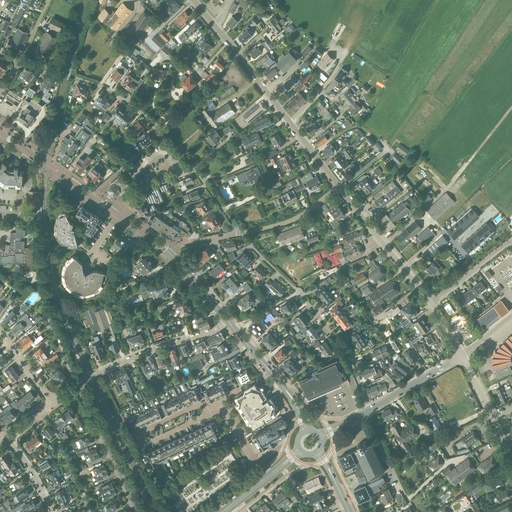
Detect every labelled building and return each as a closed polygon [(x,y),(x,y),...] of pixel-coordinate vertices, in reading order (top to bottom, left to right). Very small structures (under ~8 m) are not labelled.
[(36,0),(35,0),(22,0),(22,1),(21,1),(19,6),(26,9),(28,4),(34,7),(36,0)] [(165,15),(161,19),(165,22),(169,18),(168,18),(175,12),(174,12),(176,10),(177,10),(180,7),(175,1),(165,9),(168,12),(166,15),(165,15)] [(104,8),(98,16),(106,23),(106,22),(115,30),(132,11),(123,3),(115,12),(112,10),(110,13),(104,8)] [(230,12),(234,14),(238,5),(234,3),(230,12)] [(18,6),(9,24),(13,26),(15,22),(19,24),(26,10),(18,6)] [(130,32),(137,37),(141,31),(152,14),(147,10),(144,10),(134,26),(130,32)] [(185,12),(176,19),(174,22),(179,27),(188,19),(186,18),(188,16),(185,12)] [(252,18),(256,24),(260,22),(256,15),(252,18)] [(235,16),(234,17),(233,16),(227,23),(232,28),(240,19),(235,16)] [(271,27),(278,23),(277,22),(280,20),(278,18),(277,18),(275,16),(273,17),(267,22),(271,27)] [(9,22),(5,20),(1,29),(4,31),(9,22)] [(193,33),(194,33),(199,27),(195,22),(189,28),(186,31),(190,35),(193,33)] [(278,23),(271,27),(277,35),(282,31),(281,29),(280,29),(281,28),(281,27),(283,26),(282,24),(280,25),(278,23)] [(243,34),(239,38),(243,43),(252,35),(248,30),(249,29),(247,27),(245,29),(246,30),(242,33),(243,34)] [(4,47),(20,54),(28,37),(27,36),(28,33),(17,28),(12,40),(8,38),(4,47)] [(164,31),(160,35),(166,42),(171,37),(164,31)] [(46,32),(34,52),(44,58),(57,39),(46,32)] [(183,42),(189,37),(184,33),(179,38),(183,42)] [(204,35),(195,46),(200,51),(205,55),(206,53),(212,47),(209,44),(212,41),(210,40),(204,35)] [(171,47),(175,43),(172,39),(167,42),(171,47)] [(314,49),(316,47),(311,42),(302,52),(306,56),(313,49),(314,50),(314,49)] [(168,55),(171,50),(169,48),(170,46),(167,43),(161,50),(168,55)] [(314,49),(314,50),(320,56),(324,52),(322,50),(323,49),(319,45),(318,46),(317,46),(316,47),(314,49)] [(266,49),(264,47),(260,50),(258,47),(256,49),(255,48),(253,50),(253,51),(250,53),(255,59),(260,54),(262,56),(268,51),(272,48),(270,46),(266,49)] [(292,49),(289,52),(296,59),(298,56),(292,49)] [(129,51),(126,55),(135,62),(138,58),(129,51)] [(277,63),(273,66),(274,67),(278,72),(282,75),(297,60),(296,59),(289,52),(289,51),(277,63)] [(273,66),(277,63),(269,54),(257,64),(261,68),(265,65),(266,66),(268,64),(271,68),(273,66)] [(328,54),(318,64),(324,69),(327,66),(328,66),(330,64),(330,63),(333,60),(332,58),(333,57),(330,55),(329,55),(328,54)] [(168,63),(174,67),(178,62),(172,57),(168,63)] [(213,65),(220,72),(225,66),(218,60),(213,65)] [(125,73),(119,67),(112,77),(113,77),(112,78),(114,79),(115,79),(117,80),(122,74),(123,76),(125,73)] [(274,67),(266,73),(270,79),(278,72),(274,67)] [(34,73),(29,69),(28,71),(24,68),(20,75),(28,81),(34,73)] [(348,72),(341,68),(334,79),(341,83),(342,81),(347,84),(349,81),(344,78),(348,72)] [(162,80),(165,71),(157,69),(154,78),(162,80)] [(324,81),(327,78),(321,72),(318,76),(324,81)] [(129,74),(128,75),(126,77),(121,84),(126,88),(134,78),(133,78),(134,78),(129,74)] [(180,79),(183,82),(181,83),(188,91),(197,83),(195,81),(197,79),(195,77),(193,78),(190,75),(187,78),(184,75),(180,79)] [(214,80),(209,75),(205,79),(210,84),(214,80)] [(287,89),(287,88),(289,89),(299,80),(293,75),(283,84),(285,85),(284,86),(284,87),(286,89),(287,89)] [(40,90),(39,89),(37,92),(41,94),(42,94),(44,89),(50,78),(46,76),(46,77),(44,76),(42,79),(44,80),(42,85),(40,90)] [(42,94),(41,94),(47,97),(49,94),(46,92),(47,91),(45,90),(46,88),(49,89),(53,80),(50,78),(44,89),(42,94)] [(134,78),(126,88),(131,91),(134,87),(137,89),(144,80),(141,78),(137,82),(135,81),(136,80),(134,78)] [(353,78),(347,85),(350,88),(356,80),(353,78)] [(222,83),(218,79),(211,85),(215,89),(222,83)] [(305,81),(304,80),(303,79),(301,82),(304,85),(304,86),(306,88),(309,85),(305,81)] [(304,85),(301,82),(295,88),(298,92),(304,86),(304,85)] [(76,86),(72,95),(77,97),(77,99),(81,101),(82,99),(85,100),(88,91),(85,90),(85,89),(86,88),(84,87),(80,85),(79,85),(78,87),(76,87),(76,86)] [(34,91),(29,87),(25,93),(31,97),(34,91)] [(218,97),(221,102),(227,97),(228,98),(236,92),(232,87),(218,97)] [(346,100),(353,93),(356,91),(354,88),(351,91),(350,89),(342,95),(346,100)] [(353,93),(346,100),(350,105),(349,105),(349,106),(354,101),(357,98),(356,97),(361,92),(359,89),(356,91),(353,93)] [(21,98),(14,93),(9,90),(0,104),(0,112),(7,117),(9,116),(21,98)] [(300,100),(303,97),(300,93),(288,104),(291,107),(294,105),(294,104),(300,99),(300,100)] [(99,109),(105,98),(99,94),(93,105),(99,109)] [(41,95),(39,98),(48,103),(50,101),(41,95)] [(306,100),(303,97),(300,100),(300,99),(294,104),(294,105),(291,107),(294,111),(306,100)] [(108,99),(107,99),(105,98),(99,109),(104,112),(111,102),(110,101),(111,101),(108,99)] [(31,126),(33,123),(33,122),(32,121),(32,120),(34,116),(36,114),(41,106),(31,99),(29,103),(26,101),(25,101),(24,102),(23,103),(22,104),(22,106),(21,107),(21,108),(24,109),(22,112),(21,113),(18,117),(17,119),(17,120),(20,122),(21,122),(22,120),(24,122),(23,122),(24,125),(25,126),(28,125),(30,126),(31,126)] [(243,107),(243,102),(241,100),(238,100),(237,100),(235,104),(234,105),(236,107),(239,109),(243,107)] [(354,101),(349,106),(351,107),(349,109),(354,115),(358,112),(357,111),(361,108),(360,107),(356,102),(356,103),(354,101)] [(214,128),(235,113),(235,112),(229,103),(227,103),(212,113),(211,111),(216,107),(213,102),(208,105),(207,107),(202,111),(214,128)] [(264,103),(261,102),(244,116),(250,123),(266,109),(266,105),(264,103)] [(325,107),(320,111),(324,117),(329,112),(330,113),(332,111),(331,110),(328,112),(327,109),(329,107),(328,105),(325,107)] [(117,117),(123,110),(120,107),(120,108),(117,106),(111,113),(117,117)] [(187,117),(194,110),(190,106),(183,113),(187,117)] [(114,127),(116,129),(118,126),(119,124),(122,121),(127,115),(125,113),(126,112),(123,110),(117,117),(122,121),(119,124),(117,123),(115,125),(114,127)] [(82,112),(77,119),(85,125),(90,118),(82,112)] [(128,114),(127,115),(122,121),(119,124),(118,126),(120,127),(121,126),(122,126),(124,123),(127,126),(133,118),(128,114)] [(111,117),(108,115),(103,122),(106,124),(108,120),(109,120),(111,117)] [(253,123),(257,131),(271,123),(268,116),(261,119),(260,120),(259,121),(258,120),(253,123)] [(315,124),(316,123),(313,120),(315,118),(313,116),(303,124),(307,129),(315,124)] [(352,124),(348,120),(344,123),(347,128),(352,124)] [(138,122),(130,129),(131,129),(129,131),(132,133),(133,132),(136,135),(141,130),(142,131),(145,129),(143,127),(144,127),(138,122)] [(61,150),(58,155),(62,157),(73,141),(79,145),(80,144),(83,147),(84,147),(94,132),(83,124),(74,137),(72,135),(72,136),(69,140),(68,139),(65,137),(63,142),(62,141),(62,142),(60,149),(61,149),(61,150)] [(307,129),(306,130),(310,135),(316,131),(317,133),(323,129),(321,127),(319,129),(315,124),(307,129)] [(222,130),(226,135),(232,129),(229,125),(222,130)] [(364,135),(359,129),(355,133),(360,138),(364,135)] [(219,130),(217,132),(216,130),(206,137),(212,145),(222,138),(221,137),(224,135),(219,130)] [(258,133),(242,140),(248,154),(251,152),(250,148),(262,143),(258,133)] [(324,135),(316,141),(319,146),(333,136),(330,133),(326,137),(324,135)] [(138,143),(143,149),(153,140),(148,134),(138,143)] [(277,147),(284,143),(282,139),(281,140),(277,134),(270,138),(274,144),(275,144),(277,147)] [(376,141),(370,135),(367,139),(372,144),(376,141)] [(342,138),(340,140),(342,143),(341,143),(344,147),(349,143),(347,139),(344,141),(342,138)] [(73,141),(62,157),(69,162),(69,163),(74,156),(72,155),(79,146),(79,145),(73,141)] [(377,142),(370,148),(375,154),(382,149),(377,142)] [(114,146),(122,154),(125,151),(117,143),(114,146)] [(336,143),(332,146),(331,145),(322,151),(325,155),(334,148),(337,145),(336,143)] [(399,144),(395,149),(405,156),(409,150),(399,144)] [(349,159),(354,155),(348,147),(343,151),(348,158),(349,159)] [(334,148),(325,155),(328,158),(337,152),(334,148)] [(280,165),(292,160),(290,154),(290,153),(280,158),(277,159),(276,156),(270,159),(272,163),(278,161),(280,165)] [(395,153),(391,157),(398,165),(402,161),(395,153)] [(337,167),(347,159),(343,154),(333,162),(337,167)] [(78,160),(75,163),(76,164),(75,167),(78,169),(81,172),(84,173),(86,169),(84,168),(92,158),(88,155),(84,161),(80,159),(79,158),(77,160),(78,160)] [(348,158),(347,159),(337,167),(340,172),(349,164),(348,163),(350,161),(349,159),(348,158)] [(292,160),(280,165),(282,170),(276,173),(278,177),(284,174),(283,171),(286,170),(296,166),(295,165),(292,160)] [(354,171),(358,167),(354,161),(349,165),(354,171)] [(24,171),(18,171),(18,168),(14,168),(13,171),(8,170),(4,167),(6,165),(2,163),(1,165),(0,164),(0,181),(0,182),(8,185),(23,185),(24,176),(24,171)] [(98,171),(100,169),(98,167),(96,165),(89,172),(90,173),(89,175),(92,178),(98,171)] [(262,180),(257,166),(236,175),(241,187),(246,185),(244,182),(250,179),(251,183),(255,181),(255,182),(262,180)] [(109,167),(104,172),(108,176),(113,171),(109,167)] [(98,171),(92,178),(94,180),(93,182),(95,184),(97,182),(97,183),(103,176),(100,174),(103,170),(103,169),(102,170),(100,169),(98,171)] [(299,184),(302,190),(305,188),(308,186),(310,189),(313,188),(313,189),(314,190),(317,188),(318,188),(317,186),(321,184),(319,181),(319,180),(318,180),(317,176),(312,178),(310,172),(300,177),(302,183),(299,184)] [(110,185),(107,189),(109,194),(113,196),(117,195),(118,193),(120,194),(129,187),(120,175),(111,183),(111,185),(110,185)] [(365,178),(363,175),(357,180),(359,183),(362,188),(369,183),(365,178)] [(179,181),(182,187),(193,182),(190,176),(179,181)] [(383,185),(382,184),(383,182),(382,181),(380,182),(376,186),(372,181),(369,183),(362,188),(366,193),(375,187),(377,189),(383,185)] [(377,192),(373,196),(376,200),(374,202),(375,204),(372,206),(376,212),(401,192),(395,185),(391,181),(377,192)] [(166,184),(140,195),(141,198),(133,201),(139,217),(149,213),(147,208),(150,207),(151,210),(156,208),(154,203),(158,201),(158,203),(164,200),(160,193),(168,190),(166,184)] [(286,206),(298,200),(293,190),(281,196),(286,206)] [(435,196),(430,190),(420,200),(425,205),(435,196)] [(28,200),(28,205),(36,205),(36,201),(38,201),(38,196),(37,196),(37,192),(29,191),(28,196),(28,200)] [(187,194),(189,200),(199,197),(197,191),(187,194)] [(455,203),(446,193),(426,210),(435,220),(455,203)] [(378,220),(387,231),(398,222),(397,221),(416,204),(410,197),(388,215),(386,214),(378,220)] [(203,200),(197,205),(196,204),(193,206),(198,212),(200,211),(207,205),(203,200)] [(332,215),(340,209),(339,208),(339,207),(339,206),(338,207),(335,203),(328,209),(324,204),(321,207),(325,213),(329,211),(332,215)] [(207,205),(200,211),(203,215),(211,210),(207,205)] [(82,206),(79,210),(76,214),(77,215),(80,217),(79,218),(81,219),(82,218),(90,224),(89,225),(87,224),(83,230),(92,236),(101,223),(100,222),(102,220),(99,217),(91,211),(90,212),(82,206)] [(467,213),(474,221),(479,217),(472,208),(467,213)] [(170,209),(149,216),(143,217),(142,218),(151,224),(156,227),(165,214),(168,214),(168,213),(169,213),(171,213),(170,209)] [(341,210),(340,209),(332,215),(335,219),(332,221),(334,223),(332,225),(334,228),(339,224),(336,221),(344,215),(341,211),(342,211),(341,210)] [(73,229),(72,226),(73,225),(73,224),(73,223),(72,223),(71,223),(66,213),(61,216),(60,215),(57,219),(55,224),(57,224),(57,234),(56,235),(59,239),(62,243),(64,242),(73,245),(73,246),(79,246),(74,229),(73,229)] [(165,214),(156,227),(161,231),(164,226),(166,227),(174,216),(169,213),(168,213),(168,214),(165,214)] [(467,213),(462,217),(469,226),(474,221),(467,213)] [(210,224),(217,219),(214,214),(205,221),(206,223),(202,226),(204,228),(207,226),(210,224)] [(175,217),(174,216),(166,227),(164,226),(161,231),(166,234),(170,229),(173,231),(177,226),(174,223),(172,225),(171,224),(172,222),(172,221),(173,221),(175,217)] [(469,226),(462,217),(457,222),(464,230),(469,226)] [(217,219),(210,224),(213,229),(217,226),(219,228),(221,226),(220,224),(217,219)] [(503,230),(508,225),(508,221),(507,219),(504,221),(506,222),(500,227),(503,230)] [(181,220),(177,226),(173,231),(170,229),(166,234),(167,235),(167,234),(171,237),(173,236),(174,236),(175,234),(177,236),(182,235),(183,236),(184,235),(188,237),(191,232),(187,230),(189,227),(185,225),(186,224),(181,220)] [(415,221),(396,238),(402,244),(412,236),(413,237),(422,229),(415,221)] [(464,230),(457,222),(452,226),(459,234),(464,230)] [(488,235),(493,231),(486,223),(481,227),(488,235)] [(277,235),(281,246),(304,237),(300,226),(277,235)] [(452,226),(447,231),(454,239),(459,234),(452,226)] [(419,245),(422,243),(423,244),(435,234),(428,227),(417,237),(418,238),(415,240),(419,245)] [(481,227),(476,232),(483,240),(488,235),(481,227)] [(0,263),(7,264),(7,263),(22,264),(22,266),(24,266),(24,269),(32,270),(33,248),(25,247),(25,249),(23,248),(24,241),(20,241),(20,237),(24,238),(24,230),(16,229),(15,233),(10,232),(10,236),(9,241),(10,241),(10,245),(5,245),(5,244),(0,243),(0,263)] [(347,244),(354,241),(356,241),(357,241),(366,237),(366,234),(365,232),(363,229),(357,232),(357,231),(344,236),(345,240),(347,244)] [(476,232),(471,236),(478,244),(483,240),(476,232)] [(317,236),(307,240),(309,245),(319,241),(317,236)] [(448,242),(443,236),(421,255),(427,261),(448,242)] [(471,236),(466,240),(474,249),(478,244),(471,236)] [(118,238),(112,245),(122,252),(124,249),(126,250),(127,250),(129,247),(129,246),(127,245),(127,244),(124,242),(124,241),(122,240),(121,240),(118,238)] [(347,244),(345,240),(339,242),(337,238),(334,240),(335,243),(332,245),(335,253),(337,252),(342,264),(361,255),(360,253),(362,252),(362,251),(360,246),(359,246),(357,247),(356,245),(355,245),(354,241),(347,244)] [(474,249),(466,240),(461,245),(468,253),(474,249)] [(223,244),(224,247),(226,247),(227,250),(230,250),(230,248),(235,247),(235,244),(234,244),(234,243),(233,242),(223,244)] [(213,252),(212,253),(208,248),(206,250),(205,249),(202,251),(201,250),(198,252),(200,255),(199,256),(200,257),(199,258),(202,262),(210,256),(212,257),(215,255),(219,259),(222,256),(218,251),(215,254),(213,252)] [(220,254),(222,256),(223,258),(226,255),(220,248),(217,250),(218,251),(220,254)] [(243,251),(236,258),(242,264),(243,263),(245,266),(246,267),(248,269),(251,266),(249,264),(253,260),(252,259),(250,257),(249,257),(249,256),(247,255),(243,251)] [(233,252),(226,256),(231,262),(235,257),(233,252)] [(84,273),(82,264),(74,255),(69,259),(65,264),(66,265),(64,275),(63,275),(63,281),(66,286),(67,285),(74,292),(74,294),(79,296),(85,296),(85,295),(95,292),(96,293),(100,290),(103,285),(102,284),(105,273),(94,270),(90,272),(89,272),(88,272),(86,272),(85,273),(84,273)] [(139,270),(150,261),(150,260),(149,261),(146,257),(143,259),(141,258),(139,260),(141,261),(138,263),(138,264),(136,266),(136,267),(136,268),(137,269),(138,269),(139,270)] [(337,269),(339,274),(352,268),(353,269),(365,263),(363,258),(337,269)] [(436,260),(426,269),(429,272),(428,272),(429,273),(431,275),(434,272),(437,275),(444,270),(436,260)] [(151,262),(150,261),(139,270),(141,272),(141,273),(142,275),(143,274),(144,275),(146,273),(147,273),(150,270),(151,272),(155,269),(154,267),(154,266),(151,262)] [(215,277),(224,269),(219,264),(210,271),(215,277)] [(267,275),(265,273),(258,266),(253,271),(260,279),(262,276),(264,278),(267,275)] [(372,282),(375,283),(384,274),(384,270),(382,267),(378,267),(369,276),(369,279),(372,282)] [(363,273),(353,278),(357,284),(366,278),(363,273)] [(226,289),(234,282),(229,277),(221,284),(226,289)] [(315,291),(317,294),(318,296),(319,296),(327,291),(323,286),(325,284),(326,286),(329,283),(325,279),(320,282),(322,286),(315,291)] [(268,286),(276,293),(277,292),(281,295),(285,291),(279,286),(280,285),(274,280),(271,283),(269,280),(264,285),(267,287),(268,286)] [(474,285),(480,292),(486,288),(485,288),(483,285),(480,281),(477,283),(475,280),(472,283),(474,285)] [(398,292),(391,281),(369,295),(376,307),(398,292)] [(155,294),(152,295),(154,300),(169,294),(167,287),(168,287),(166,282),(152,287),(155,294)] [(239,288),(234,282),(226,289),(230,295),(239,288)] [(373,291),(367,283),(360,288),(366,296),(373,291)] [(469,290),(474,297),(480,292),(474,285),(472,287),(469,285),(467,287),(469,290)] [(469,301),(474,297),(469,290),(466,292),(464,289),(461,291),(463,294),(469,301)] [(327,291),(319,296),(321,299),(322,299),(323,301),(330,295),(335,292),(334,290),(331,292),(331,291),(328,293),(327,291)] [(236,302),(242,310),(243,309),(244,310),(250,305),(250,304),(254,301),(248,293),(236,302)] [(463,294),(461,296),(458,293),(456,296),(463,305),(469,301),(463,294)] [(323,301),(324,301),(323,302),(325,303),(327,306),(334,301),(334,300),(330,295),(323,301)] [(180,308),(187,306),(185,299),(173,302),(175,310),(180,309),(180,308)] [(501,300),(477,319),(485,330),(509,311),(501,300)] [(341,310),(343,309),(343,308),(341,305),(343,304),(340,301),(336,304),(337,306),(330,311),(332,313),(332,314),(333,315),(334,315),(334,316),(341,310)] [(286,311),(291,308),(290,307),(293,305),(292,305),(290,302),(281,308),(284,313),(286,311)] [(25,303),(20,309),(23,312),(28,306),(25,303)] [(290,307),(291,308),(286,311),(288,315),(299,308),(295,303),(292,305),(293,305),(290,307)] [(402,309),(400,310),(397,307),(393,310),(392,308),(385,312),(390,319),(399,313),(401,313),(403,316),(405,315),(406,314),(405,314),(415,307),(412,303),(402,310),(402,309)] [(376,315),(384,310),(380,304),(372,309),(376,315)] [(113,337),(114,337),(117,336),(112,323),(113,323),(109,311),(109,306),(94,312),(92,307),(83,310),(83,311),(85,315),(86,319),(89,326),(92,333),(101,330),(104,329),(109,327),(112,335),(113,337)] [(180,308),(180,309),(181,312),(179,313),(180,316),(191,313),(190,310),(191,309),(190,306),(189,306),(187,306),(180,308)] [(351,311),(354,315),(360,310),(357,307),(351,311)] [(409,319),(413,317),(416,315),(419,313),(415,307),(405,314),(406,314),(405,315),(407,319),(399,325),(401,329),(404,327),(403,326),(411,321),(409,319)] [(6,323),(7,322),(9,325),(18,316),(16,313),(17,313),(14,310),(4,320),(6,323)] [(334,316),(336,318),(335,319),(337,320),(337,321),(344,315),(341,310),(334,316)] [(18,319),(21,322),(18,325),(17,324),(11,330),(15,335),(22,329),(21,328),(22,327),(24,329),(25,329),(28,327),(28,326),(29,325),(31,328),(33,326),(31,323),(26,318),(28,316),(26,313),(18,319)] [(296,325),(306,317),(304,314),(304,315),(303,313),(297,318),(293,321),(296,325)] [(337,321),(338,321),(338,322),(339,323),(340,323),(341,325),(348,320),(350,318),(353,316),(351,314),(349,316),(348,316),(346,317),(344,315),(337,321)] [(263,323),(253,331),(257,336),(270,326),(267,322),(269,321),(271,324),(276,321),(273,316),(268,319),(263,323)] [(306,317),(296,325),(300,330),(304,327),(303,326),(309,322),(308,320),(306,317)] [(259,318),(249,326),(253,331),(263,323),(259,318)] [(421,318),(412,325),(413,327),(416,325),(418,329),(426,323),(423,319),(422,319),(421,318)] [(168,328),(168,329),(169,329),(170,334),(180,331),(179,328),(185,326),(183,319),(179,321),(180,324),(178,325),(178,324),(168,327),(168,328)] [(198,323),(201,330),(210,326),(207,319),(198,323)] [(341,325),(342,325),(342,326),(343,328),(345,330),(352,325),(353,327),(358,323),(356,321),(354,322),(352,320),(350,322),(348,320),(341,325)] [(359,328),(356,329),(349,334),(351,336),(351,337),(352,339),(362,333),(360,330),(362,328),(361,326),(362,326),(360,323),(357,325),(359,328)] [(420,332),(418,334),(419,336),(420,336),(422,335),(422,334),(429,329),(428,328),(429,327),(426,323),(418,329),(420,332)] [(33,326),(31,328),(24,334),(25,333),(26,335),(19,341),(22,345),(33,336),(30,332),(31,332),(37,327),(35,324),(33,326)] [(153,333),(155,339),(163,336),(162,333),(165,333),(162,324),(158,325),(160,330),(153,333)] [(314,327),(312,326),(303,332),(305,335),(308,333),(309,336),(316,331),(315,329),(314,327)] [(140,334),(136,335),(135,332),(135,333),(134,329),(132,330),(137,345),(143,343),(140,334)] [(362,333),(352,339),(353,341),(353,342),(354,344),(355,344),(356,345),(363,340),(362,337),(364,336),(363,335),(369,331),(367,329),(362,333)] [(130,334),(131,337),(127,339),(130,347),(137,345),(132,330),(129,331),(130,334)] [(319,333),(317,331),(316,331),(309,336),(307,337),(311,342),(308,344),(309,346),(310,346),(314,342),(313,340),(320,335),(318,333),(319,333)] [(206,341),(210,349),(216,346),(215,344),(218,343),(218,344),(221,343),(220,341),(225,339),(221,333),(222,333),(220,332),(207,339),(208,340),(206,341)] [(275,337),(271,332),(262,340),(266,345),(275,337)] [(293,337),(296,340),(302,335),(300,332),(295,335),(293,337)] [(432,336),(431,337),(429,334),(423,337),(428,346),(433,344),(433,345),(434,345),(436,348),(441,345),(435,335),(434,335),(432,336)] [(35,339),(33,336),(22,345),(24,348),(33,341),(35,343),(43,337),(41,335),(35,339)] [(113,337),(112,335),(106,338),(108,344),(107,345),(109,350),(112,349),(113,353),(119,350),(116,342),(114,337),(113,337)] [(97,336),(93,337),(95,340),(101,357),(102,357),(104,357),(105,356),(100,342),(99,342),(97,336)] [(275,337),(266,345),(271,350),(278,344),(280,342),(278,340),(279,340),(277,336),(275,337)] [(400,351),(391,336),(388,338),(396,353),(400,351)] [(40,346),(47,339),(45,337),(37,343),(40,346)] [(363,340),(356,345),(357,347),(358,347),(360,349),(367,345),(369,348),(374,344),(371,339),(365,343),(363,340)] [(507,344),(506,344),(507,344),(506,345),(503,343),(500,347),(499,347),(497,352),(494,351),(494,357),(492,357),(494,364),(493,364),(493,365),(494,365),(497,371),(495,373),(495,374),(496,375),(497,376),(498,376),(499,377),(500,377),(500,376),(501,375),(502,375),(502,374),(503,374),(504,374),(505,374),(506,374),(507,374),(508,373),(509,372),(510,372),(511,372),(511,371),(511,368),(510,368),(510,367),(510,366),(511,366),(510,366),(510,367),(509,367),(509,366),(509,365),(511,363),(511,339),(510,341),(507,344)] [(95,340),(94,340),(91,342),(92,345),(89,346),(91,352),(94,351),(97,359),(97,358),(98,359),(100,358),(101,357),(95,340)] [(204,341),(195,345),(199,353),(202,351),(201,350),(207,347),(204,341)] [(319,346),(317,347),(321,352),(323,351),(329,347),(325,341),(319,346)] [(413,344),(412,344),(414,346),(416,350),(418,349),(422,357),(429,353),(423,343),(419,346),(416,342),(413,344)] [(216,350),(218,354),(227,349),(228,349),(226,347),(224,343),(217,347),(218,349),(216,350)] [(308,347),(307,348),(312,353),(314,351),(312,349),(317,346),(315,343),(310,346),(308,347)] [(191,353),(187,344),(180,347),(184,356),(191,353)] [(36,359),(46,352),(42,346),(33,353),(35,355),(33,356),(36,359)] [(388,354),(385,346),(373,351),(376,359),(388,354)] [(279,360),(289,353),(284,347),(274,355),(277,357),(276,358),(276,359),(277,360),(278,360),(279,360)] [(332,351),(329,347),(323,351),(326,356),(332,351)] [(178,358),(175,349),(168,351),(171,360),(169,361),(171,366),(168,367),(170,372),(174,371),(173,367),(179,365),(177,359),(178,358)] [(229,353),(227,349),(218,354),(216,350),(214,351),(210,353),(211,354),(212,354),(215,360),(229,353)] [(301,351),(299,349),(292,354),(294,357),(301,351)] [(414,353),(412,349),(404,353),(410,364),(418,360),(415,355),(415,356),(414,353)] [(46,352),(36,359),(38,363),(40,361),(41,364),(50,357),(46,352)] [(196,355),(184,360),(190,373),(203,367),(199,358),(203,357),(205,362),(209,360),(206,353),(203,355),(202,353),(202,352),(199,353),(196,355)] [(159,366),(161,369),(166,367),(160,354),(155,357),(159,366)] [(0,358),(0,368),(8,362),(4,356),(0,358)] [(149,362),(154,372),(156,372),(157,371),(151,357),(148,359),(149,362)] [(226,361),(230,369),(242,363),(240,360),(239,361),(238,360),(236,357),(226,361)] [(287,371),(296,363),(297,362),(294,358),(293,359),(292,357),(282,365),(287,371)] [(401,359),(398,361),(404,366),(406,368),(408,366),(401,359)] [(298,381),(301,388),(303,387),(304,389),(304,390),(307,397),(331,386),(337,384),(337,383),(340,381),(340,382),(347,379),(344,372),(343,369),(341,370),(337,360),(320,367),(318,368),(319,370),(317,370),(317,371),(309,374),(309,375),(306,376),(306,377),(305,378),(300,380),(298,381)] [(388,370),(384,360),(380,361),(384,371),(386,373),(388,376),(391,373),(393,375),(394,373),(402,379),(404,376),(403,375),(395,368),(394,368),(394,367),(393,366),(392,365),(388,370)] [(154,374),(154,372),(149,362),(145,364),(150,377),(152,376),(151,375),(154,374)] [(300,364),(298,362),(297,362),(296,363),(287,371),(292,376),(300,368),(298,365),(298,364),(299,365),(300,364)] [(403,375),(404,376),(407,373),(399,367),(400,366),(394,362),(392,365),(393,366),(394,367),(394,368),(395,368),(403,375)] [(150,377),(145,364),(144,364),(141,366),(145,374),(146,374),(150,384),(152,383),(151,379),(150,377)] [(8,376),(15,371),(11,366),(5,371),(8,376)] [(384,377),(383,375),(381,370),(376,372),(375,369),(377,369),(375,366),(374,367),(374,366),(362,370),(365,378),(366,378),(368,377),(373,375),(375,379),(380,377),(381,379),(384,377)] [(120,370),(125,382),(126,384),(128,389),(128,390),(131,389),(128,380),(130,379),(127,372),(128,371),(129,370),(128,368),(127,367),(123,369),(120,370)] [(53,374),(52,373),(50,374),(50,375),(51,376),(52,376),(55,381),(55,382),(56,383),(57,383),(58,382),(63,378),(64,379),(65,378),(65,377),(64,376),(63,375),(60,371),(60,370),(59,369),(58,369),(57,369),(57,370),(53,374)] [(125,382),(120,370),(115,372),(117,376),(114,377),(118,384),(115,385),(118,393),(121,392),(118,385),(122,383),(125,382)] [(237,374),(235,376),(240,386),(240,387),(243,386),(244,385),(243,383),(251,379),(247,370),(237,374)] [(19,376),(15,371),(8,376),(12,381),(19,376)] [(388,376),(385,377),(391,388),(392,387),(395,385),(395,384),(388,376)] [(376,384),(379,393),(381,392),(383,395),(387,392),(388,392),(386,390),(391,388),(385,377),(384,377),(381,379),(377,381),(377,382),(379,381),(380,383),(376,384)] [(223,380),(218,382),(224,395),(229,392),(227,387),(230,385),(227,380),(224,381),(223,380)] [(224,395),(218,382),(218,383),(219,384),(214,386),(219,397),(224,395)] [(270,398),(263,403),(261,400),(266,397),(262,390),(257,389),(255,384),(245,390),(243,393),(237,398),(239,403),(238,407),(247,422),(251,423),(254,427),(264,421),(262,418),(264,416),(266,420),(276,414),(274,410),(275,406),(270,398)] [(366,388),(369,397),(379,393),(376,384),(366,388)] [(191,388),(197,400),(202,397),(200,394),(203,392),(200,387),(198,388),(196,385),(191,388)] [(208,385),(206,386),(208,389),(203,391),(209,402),(214,400),(209,389),(210,388),(208,385)] [(214,386),(210,388),(209,389),(214,400),(214,399),(219,397),(214,386)] [(186,387),(184,388),(185,392),(181,394),(187,405),(192,402),(186,391),(187,391),(186,387)] [(499,396),(511,391),(510,388),(504,391),(502,387),(496,390),(499,396)] [(191,389),(187,391),(186,391),(192,402),(197,400),(191,388),(191,389)] [(29,391),(24,395),(30,401),(35,398),(29,391)] [(511,391),(499,396),(502,403),(508,401),(507,397),(511,394),(511,391)] [(175,396),(171,398),(176,409),(182,407),(176,396),(177,396),(176,392),(174,393),(175,396)] [(181,394),(177,396),(176,396),(182,407),(187,405),(181,394)] [(24,395),(20,398),(25,405),(30,401),(24,395)] [(414,399),(420,411),(427,407),(421,395),(414,399)] [(165,397),(164,398),(164,399),(160,401),(166,415),(172,412),(166,401),(167,400),(165,397)] [(25,405),(20,398),(14,402),(19,409),(25,405)] [(171,398),(167,400),(166,401),(172,412),(176,409),(171,398)] [(153,407),(149,409),(154,420),(159,418),(160,418),(154,407),(155,406),(154,403),(152,403),(153,407)] [(160,404),(155,406),(154,407),(160,418),(165,415),(160,404)] [(431,414),(437,411),(434,404),(428,408),(431,414)] [(143,412),(139,414),(144,425),(149,422),(144,411),(145,411),(143,407),(142,408),(143,412)] [(463,407),(450,413),(450,416),(451,419),(454,422),(467,416),(467,412),(465,409),(463,407)] [(149,409),(145,411),(144,411),(149,422),(154,420),(149,409)] [(396,410),(391,412),(389,409),(382,412),(386,420),(393,416),(393,417),(398,415),(396,410)] [(10,420),(15,417),(10,410),(5,414),(10,420)] [(67,411),(61,415),(66,422),(69,419),(70,421),(73,419),(67,411)] [(144,425),(139,414),(139,412),(133,415),(139,427),(140,427),(139,427),(144,425)] [(0,417),(0,418),(5,424),(10,420),(5,414),(0,417)] [(66,422),(61,415),(55,420),(59,426),(57,427),(58,428),(55,430),(64,440),(68,437),(64,433),(63,434),(61,432),(62,431),(62,429),(64,427),(64,428),(68,424),(66,422)] [(139,427),(133,415),(128,417),(129,420),(127,421),(130,427),(132,426),(134,430),(139,427)] [(280,415),(256,429),(251,432),(254,436),(252,437),(253,437),(260,450),(268,445),(269,447),(277,442),(276,441),(286,435),(282,428),(286,425),(287,425),(282,418),(280,415)] [(432,427),(439,423),(437,421),(435,416),(428,420),(431,425),(432,427)] [(214,421),(209,424),(215,437),(220,434),(218,429),(217,426),(216,426),(214,421)] [(418,435),(412,425),(401,432),(396,423),(391,426),(393,430),(395,435),(405,452),(410,449),(407,442),(418,435)] [(215,437),(209,424),(208,424),(209,424),(203,426),(209,439),(215,437)] [(437,437),(443,434),(449,433),(444,425),(434,431),(437,437)] [(53,432),(53,433),(48,426),(42,430),(48,437),(51,434),(52,436),(55,434),(53,432)] [(209,439),(203,426),(198,429),(204,442),(209,439)] [(204,442),(198,429),(193,431),(199,444),(204,442)] [(188,434),(194,447),(199,444),(193,431),(188,434)] [(475,432),(472,431),(461,439),(461,442),(464,446),(467,447),(478,439),(478,436),(475,432)] [(188,434),(182,436),(189,449),(194,447),(188,434)] [(30,439),(35,446),(41,441),(36,435),(30,439)] [(93,443),(92,441),(91,439),(91,437),(90,435),(89,435),(77,440),(80,446),(81,446),(81,447),(86,445),(88,445),(93,443)] [(189,449),(182,436),(182,437),(178,439),(177,439),(183,452),(189,449)] [(445,437),(436,442),(439,447),(448,442),(445,437)] [(25,443),(27,445),(25,447),(29,454),(33,451),(31,449),(35,446),(30,439),(25,443)] [(177,439),(172,441),(178,454),(183,452),(177,439)] [(178,454),(172,441),(172,442),(167,444),(173,457),(178,454)] [(355,451),(354,451),(353,452),(355,455),(354,456),(354,457),(355,456),(357,459),(356,459),(357,461),(357,460),(359,464),(356,465),(358,470),(356,472),(358,476),(356,477),(357,477),(358,479),(359,478),(361,482),(362,485),(353,490),(359,502),(370,496),(369,494),(371,493),(380,490),(379,487),(386,484),(382,476),(382,477),(381,473),(384,471),(371,443),(367,445),(365,441),(357,445),(359,448),(355,450),(355,451)] [(433,450),(439,447),(436,442),(430,445),(433,450)] [(167,444),(162,446),(168,459),(173,457),(167,444)] [(162,446),(156,449),(162,462),(168,459),(162,446)] [(83,451),(77,453),(79,456),(83,454),(85,459),(90,457),(97,454),(98,452),(97,450),(95,449),(91,451),(91,450),(89,451),(87,448),(83,451)] [(162,462),(156,449),(151,451),(157,464),(162,462)] [(157,464),(151,451),(146,454),(147,457),(151,466),(152,467),(157,464)] [(350,453),(350,452),(339,458),(346,474),(353,471),(352,469),(353,468),(352,467),(352,466),(355,464),(356,465),(359,464),(357,460),(357,461),(356,459),(357,459),(355,456),(354,457),(354,456),(355,455),(353,452),(354,451),(350,453)] [(99,455),(97,454),(90,457),(91,460),(86,462),(88,465),(96,461),(96,460),(99,458),(100,457),(99,455)] [(42,470),(51,465),(49,461),(51,459),(49,455),(44,458),(46,460),(39,464),(42,470)] [(0,470),(11,463),(6,456),(0,460),(0,469),(0,470)] [(433,471),(444,462),(438,456),(428,464),(433,471)] [(497,464),(492,456),(488,458),(488,459),(485,462),(484,462),(477,467),(483,475),(497,464)] [(446,474),(447,475),(454,485),(475,469),(468,459),(451,471),(446,474)] [(15,468),(11,463),(0,470),(1,471),(1,472),(5,469),(8,473),(7,473),(9,476),(16,471),(14,468),(15,468)] [(244,463),(239,466),(241,468),(241,469),(243,472),(244,472),(246,475),(250,472),(248,469),(246,470),(244,467),(246,465),(244,463)] [(102,465),(94,469),(92,466),(87,468),(86,469),(88,472),(92,470),(94,476),(105,471),(105,470),(106,469),(105,467),(103,467),(102,465)] [(446,474),(451,471),(450,470),(452,469),(450,466),(442,472),(445,477),(447,476),(447,475),(446,474)] [(46,479),(48,482),(49,481),(50,481),(56,478),(57,478),(60,475),(56,467),(52,469),(53,472),(46,475),(48,478),(46,479)] [(105,471),(94,476),(97,481),(108,476),(107,475),(108,474),(107,472),(106,471),(105,471)] [(60,475),(57,478),(56,478),(50,481),(50,482),(48,483),(50,486),(51,485),(53,488),(61,484),(59,481),(62,479),(60,475)] [(501,476),(490,481),(491,485),(488,486),(490,491),(496,488),(496,487),(504,484),(501,476)] [(318,477),(304,484),(308,493),(322,487),(318,477)] [(15,487),(14,487),(15,489),(17,488),(18,488),(25,484),(24,481),(24,480),(23,478),(21,478),(14,482),(12,483),(15,487)] [(110,483),(98,488),(101,494),(113,488),(113,487),(113,485),(111,485),(110,483)] [(63,490),(62,490),(63,490),(55,493),(56,496),(56,498),(57,499),(58,500),(67,495),(66,492),(67,492),(66,491),(67,491),(65,486),(64,485),(61,486),(63,490)] [(472,490),(475,494),(482,489),(479,485),(472,490)] [(113,488),(101,494),(103,497),(102,500),(104,500),(107,499),(107,498),(115,494),(115,493),(115,491),(115,489),(113,489),(113,488)] [(388,488),(383,491),(384,493),(379,496),(384,506),(390,504),(390,503),(393,502),(392,499),(393,499),(388,488)] [(19,501),(28,495),(28,494),(30,492),(28,489),(26,490),(25,489),(15,495),(19,501)] [(300,499),(295,490),(288,494),(294,503),(300,499)] [(496,496),(493,498),(494,502),(495,502),(498,501),(499,503),(509,498),(506,491),(496,496)] [(279,508),(289,501),(282,492),(278,495),(278,496),(272,500),(279,508)] [(316,506),(325,502),(323,499),(324,498),(323,495),(320,496),(319,493),(308,498),(310,503),(314,501),(316,506)] [(394,496),(398,503),(402,501),(403,497),(401,493),(394,496)] [(67,495),(58,500),(57,500),(58,502),(59,503),(60,506),(68,502),(67,500),(69,499),(67,495)] [(32,500),(25,504),(24,502),(10,511),(11,511),(15,511),(22,508),(24,511),(35,505),(33,501),(32,502),(32,500)] [(111,511),(116,509),(116,508),(119,506),(119,505),(118,503),(117,503),(116,501),(113,503),(112,503),(106,507),(109,511),(108,511),(111,511)] [(325,502),(316,506),(318,511),(315,511),(325,511),(325,510),(329,508),(327,504),(326,505),(325,502)] [(510,511),(511,511),(508,503),(490,511),(510,511)]
